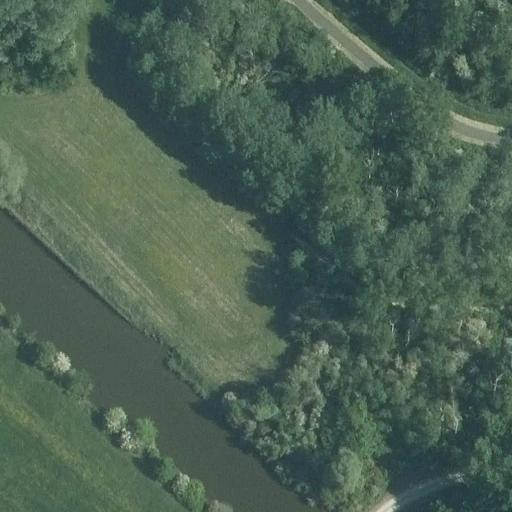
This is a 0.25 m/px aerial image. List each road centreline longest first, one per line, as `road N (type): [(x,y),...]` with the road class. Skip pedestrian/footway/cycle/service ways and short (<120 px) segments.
road 1 (unknown): [(511,307),(388,304),(362,293),(39,0)]
road 2 (track): [(511,466),(423,488),(384,511)]
